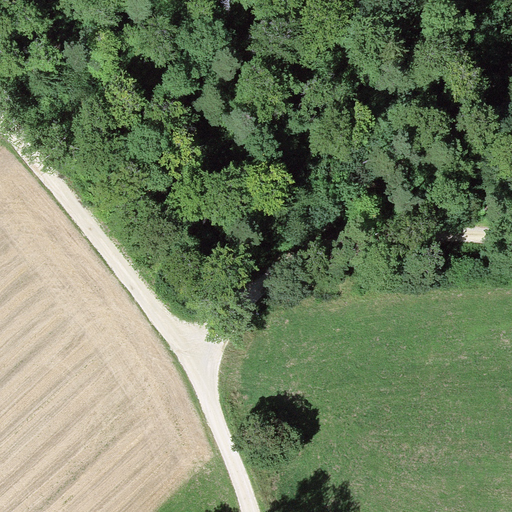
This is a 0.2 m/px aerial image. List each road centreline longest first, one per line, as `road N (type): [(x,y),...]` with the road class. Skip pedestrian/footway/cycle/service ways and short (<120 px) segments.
road 1 (track): [(256,511),(198,357),(0,118)]
road 2 (track): [(511,238),(387,233),(292,260),(253,291),(198,357)]
road 3 (track): [(292,260),(374,194),(511,55)]
